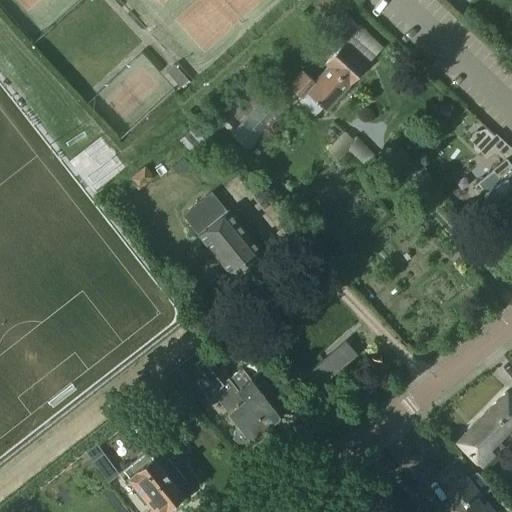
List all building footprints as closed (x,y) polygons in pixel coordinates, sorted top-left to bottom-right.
[(346,12),(329,32),(340,42),(341,43),(358,23),(359,23),(346,12)] [(324,59),(329,63),(314,79),(302,68),(288,83),(300,95),(305,90),(326,109),(350,82),(383,45),(358,23),(341,43),(340,42),(324,59)] [(175,63),(174,64),(167,70),(180,86),(189,79),(175,63)] [(269,92),(233,130),(250,146),(286,108),(269,92)] [(475,144),(479,148),(485,142),(492,134),(485,127),(473,139),(475,144)] [(511,163),(505,156),(511,150),(511,149),(494,132),(492,134),(485,142),(493,150),(502,158),(491,167),(500,178),(483,192),(501,215),(494,219),(505,233),(511,228),(511,163)] [(365,165),(375,154),(358,139),(349,150),(365,165)] [(485,157),(493,150),(485,142),(479,148),(485,157)] [(174,168),(180,175),(192,165),(186,158),(174,168)] [(152,176),(143,164),(128,177),(137,188),(152,176)] [(208,183),(177,208),(240,285),(271,259),(208,183)] [(237,328),(208,351),(221,369),(251,346),(237,328)] [(316,388),(358,354),(346,340),(324,359),(322,356),(302,372),(316,388)] [(227,377),(228,377),(221,369),(208,351),(195,362),(215,387),(227,377)] [(241,366),(228,377),(244,396),(265,425),(267,424),(272,424),(277,420),(278,415),(280,413),(273,404),(279,400),(264,380),(257,386),(241,366)] [(265,425),(244,396),(228,377),(227,377),(215,387),(211,390),(227,410),(226,410),(239,426),(234,430),(233,436),(237,441),(243,441),(248,437),(249,438),(250,437),(255,437),(261,433),(261,428),(265,425)] [(455,439),(482,467),(495,455),(488,447),(511,423),(511,395),(507,390),(455,439)] [(118,472),(96,442),(86,451),(108,480),(118,472)] [(182,490),(178,485),(186,478),(164,452),(156,459),(147,447),(123,467),(128,474),(127,475),(157,510),(165,504),(167,503),(174,506),(182,500),(181,491),(182,490)] [(450,511),(496,511),(476,487),(484,480),(477,471),(468,478),(466,475),(446,491),(452,498),(444,504),(450,511)]
